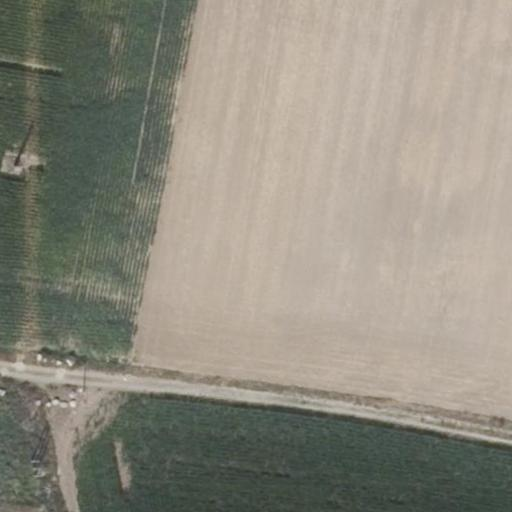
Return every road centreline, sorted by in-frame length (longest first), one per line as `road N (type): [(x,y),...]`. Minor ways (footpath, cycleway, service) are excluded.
road 1 (track): [(511,437),(0,357)]
road 2 (track): [(81,511),(46,365)]
